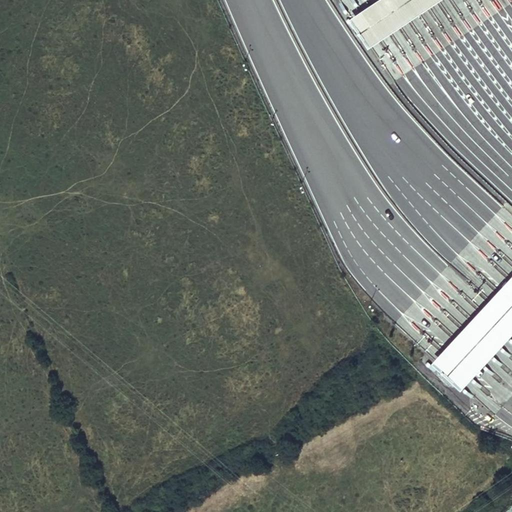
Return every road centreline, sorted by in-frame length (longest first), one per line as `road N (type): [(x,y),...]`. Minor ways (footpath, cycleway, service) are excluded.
road 1 (motorway): [(249,0),(349,199),(421,288),(511,367)]
road 2 (motorway): [(300,0),(417,170),(511,259)]
road 3 (motorway): [(511,126),(419,0)]
